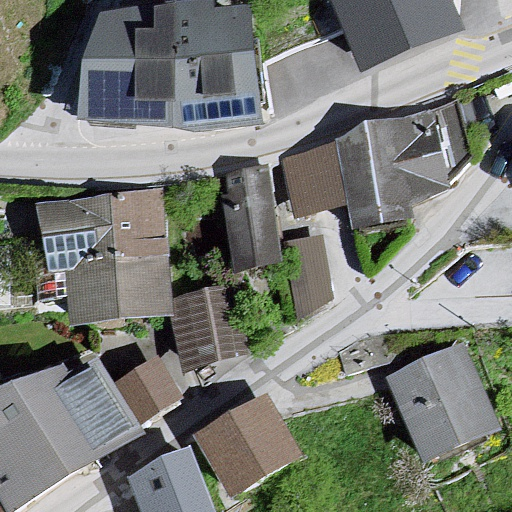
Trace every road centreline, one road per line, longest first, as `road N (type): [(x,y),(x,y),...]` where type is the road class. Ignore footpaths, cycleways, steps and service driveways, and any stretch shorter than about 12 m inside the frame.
road 1 (residential): [(78,511),(277,377),(419,250),(511,139)]
road 2 (residential): [(0,166),(43,171),(200,156),(511,48)]
